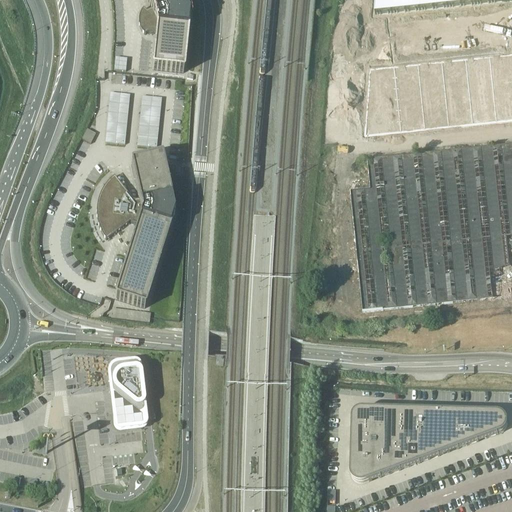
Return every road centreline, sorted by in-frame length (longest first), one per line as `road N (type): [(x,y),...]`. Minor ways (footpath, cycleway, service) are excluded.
road 1 (unclassified): [(172,511),(188,468),(210,0)]
road 2 (secondary): [(511,365),(393,364),(128,337)]
road 3 (motorway): [(39,0),(49,41),(45,75),(2,205)]
road 4 (motorway): [(25,199),(66,86),(68,0)]
road 5 (motorway): [(128,337),(57,313),(29,289),(14,240),(25,199)]
road 6 (unknown): [(103,89),(161,95),(168,106),(162,142),(148,156),(134,158),(99,141)]
